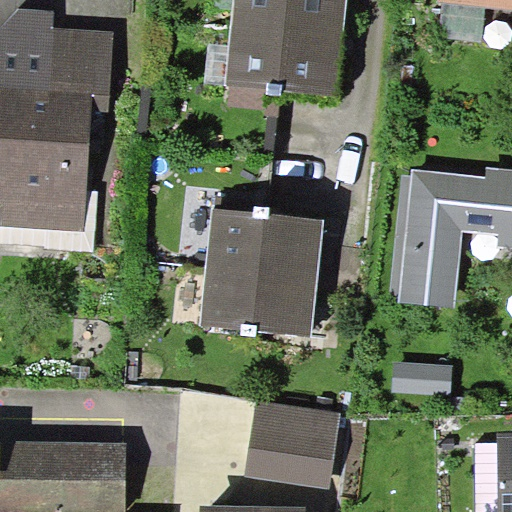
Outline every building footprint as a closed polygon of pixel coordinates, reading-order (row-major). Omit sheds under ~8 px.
[(234,0),(231,32),(334,43),(338,0),(234,0)] [(511,9),(511,0),(439,0),(439,2),(511,9)] [(101,110),(105,45),(45,41),(47,21),(15,19),(0,35),(0,246),(41,250),(42,227),(78,229),(86,109),(101,110)] [(328,101),(334,43),(231,32),(225,91),(264,94),(263,99),(276,101),(277,96),(328,101)] [(511,248),(511,191),(413,182),(400,311),(424,314),(425,304),(444,306),(453,229),(499,234),(498,247),(511,248)] [(206,272),(309,283),(315,225),(263,220),(264,215),(251,213),(251,218),(212,214),(206,272)] [(302,341),(309,283),(206,272),(200,330),(238,334),(238,339),(250,341),(251,335),(302,341)] [(303,415),(256,408),(252,435),(250,435),(244,472),(324,484),(330,447),(299,442),(303,415)] [(0,511),(118,511),(119,465),(59,464),(59,454),(0,452),(0,511)]
